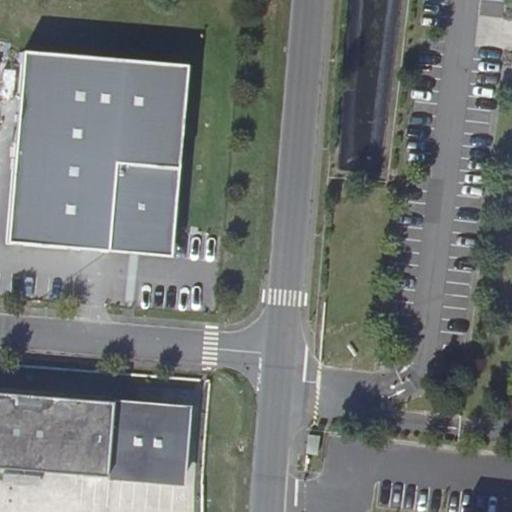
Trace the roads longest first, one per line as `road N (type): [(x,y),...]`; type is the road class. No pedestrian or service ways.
road 1 (unknown): [(415,390),(465,0)]
road 2 (unclassified): [(281,357),(298,0)]
road 3 (unclassified): [(0,331),(281,357)]
road 4 (unknown): [(96,340),(90,266),(217,275)]
road 5 (unclassified): [(268,511),(281,357)]
road 6 (unknown): [(415,390),(281,357)]
